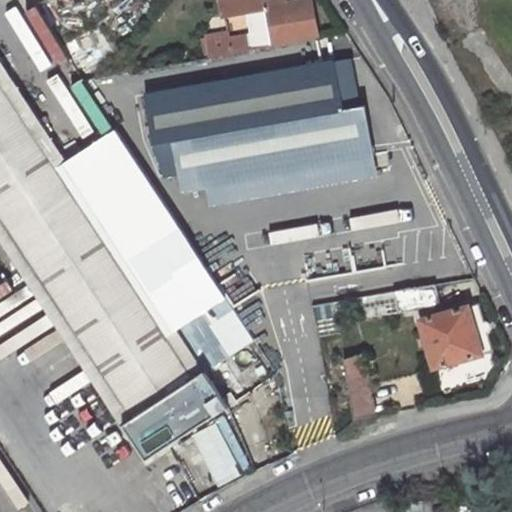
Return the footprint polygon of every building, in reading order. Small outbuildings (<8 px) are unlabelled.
[(204,0),(207,18),(258,9),(264,40),(302,34),(296,1),(272,5),(270,0),(204,0)] [(217,49),(238,45),(235,30),(215,34),(217,49)] [(203,180),(364,152),(356,103),(337,106),(328,58),(144,89),(153,138),(164,168),(180,166),(183,183),(203,180)] [(0,223),(125,413),(116,418),(111,421),(135,459),(217,405),(192,367),(181,375),(0,100),(0,223)] [(364,152),(203,180),(206,194),(381,165),(378,150),(364,152)] [(0,241),(116,418),(125,413),(0,223),(0,241)] [(378,308),(428,300),(424,279),(374,288),(378,308)] [(456,300),(471,347),(480,344),(464,297),(456,300)] [(408,314),(421,361),(471,347),(456,300),(408,314)] [(331,353),(341,415),(361,412),(350,350),(331,353)]
